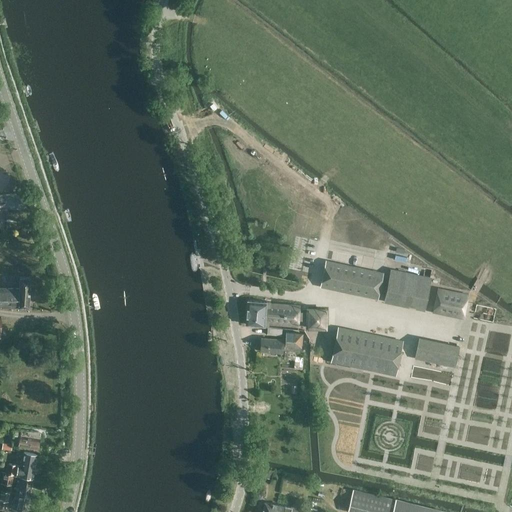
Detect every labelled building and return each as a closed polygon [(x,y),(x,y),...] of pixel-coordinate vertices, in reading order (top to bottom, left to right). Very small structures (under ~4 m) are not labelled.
[(326,261),(321,286),(330,288),(331,286),(353,290),(352,293),(377,298),(382,273),(326,261)] [(390,270),(384,301),(424,310),(431,278),(390,270)] [(0,288),(0,307),(19,308),(29,308),(30,278),(19,277),(19,289),(10,289),(0,288)] [(438,289),(433,312),(463,318),(468,295),(438,289)] [(248,300),(246,325),(247,325),(247,324),(264,326),(264,327),(269,327),(269,324),(298,327),(299,320),(308,321),(308,327),(324,327),(325,310),(308,310),(308,313),(299,312),(300,306),(270,304),(271,302),(266,302),(265,302),(249,301),(249,300),(248,300)] [(268,327),(267,335),(281,336),(282,329),(268,327)] [(339,328),(331,361),(395,374),(402,341),(339,328)] [(261,338),(260,351),(283,353),(283,351),(284,351),(283,359),(294,360),(295,356),(295,352),(301,352),(302,333),(286,332),(285,340),(261,338)] [(419,338),(415,358),(423,360),(427,340),(419,338)] [(450,345),(446,365),(455,367),(459,347),(454,346),(450,345)] [(294,360),(294,369),(302,369),(303,357),(295,356),(294,360)] [(40,439),(38,439),(38,432),(21,430),(21,431),(17,430),(16,437),(13,437),(12,445),(15,445),(18,446),(38,449),(40,439)] [(32,478),(33,478),(37,455),(24,453),(21,467),(9,464),(7,473),(18,476),(32,478)] [(3,484),(1,491),(5,492),(7,485),(11,485),(13,476),(4,474),(3,484)] [(32,480),(18,477),(15,493),(29,496),(32,480)] [(353,489),(348,510),(358,511),(443,511),(444,511),(410,503),(402,501),(397,500),(388,498),(353,489)] [(10,492),(5,492),(1,491),(0,497),(0,500),(8,502),(10,492)] [(25,511),(26,511),(29,496),(15,493),(12,510),(25,511)] [(265,502),(262,511),(318,511),(293,507),(285,506),(265,502)]
